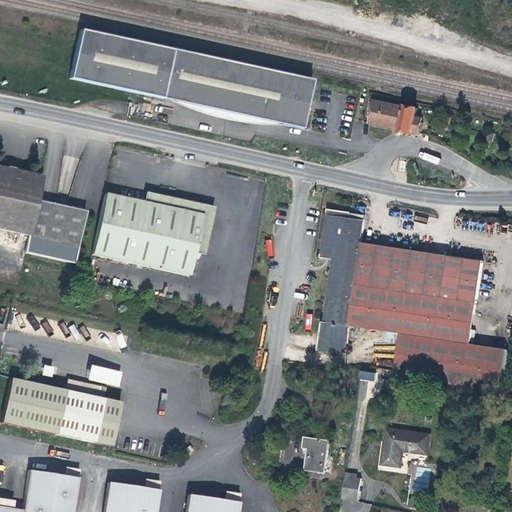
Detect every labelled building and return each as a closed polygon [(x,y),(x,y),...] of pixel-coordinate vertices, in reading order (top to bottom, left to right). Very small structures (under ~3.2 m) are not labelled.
[(79,30),(77,41),(68,79),(298,129),(301,112),(304,111),(305,109),(305,107),(305,105),(304,103),(309,80),(79,30)] [(375,101),(370,122),(400,129),(400,131),(411,133),(411,132),(418,133),(421,119),(415,117),(417,108),(404,106),(404,107),(375,101)] [(443,116),(441,128),(448,129),(450,118),(443,116)] [(424,152),(421,158),(438,165),(440,159),(424,152)] [(71,263),(82,213),(33,202),(39,176),(12,170),(13,169),(4,167),(4,168),(0,167),(0,230),(25,235),(22,253),(71,263)] [(201,217),(103,195),(89,257),(187,279),(201,217)] [(367,328),(379,245),(360,242),(364,215),(326,209),(319,257),(332,259),(323,322),(346,325),(367,328)] [(393,376),(498,392),(504,350),(469,345),(482,261),(379,245),(367,328),(398,333),(393,376)] [(346,325),(323,322),(319,322),(316,348),(343,351),(346,325)] [(74,338),(79,336),(74,324),(69,327),(74,338)] [(52,367),(41,364),(39,374),(50,376),(52,367)] [(118,371),(88,365),(85,379),(115,385),(118,371)] [(373,381),(375,373),(360,370),(358,378),(373,381)] [(117,405),(100,401),(61,392),(7,381),(0,411),(0,424),(108,449),(117,405)] [(61,392),(100,401),(102,390),(64,381),(61,392)] [(429,435),(385,429),(380,463),(399,466),(401,450),(426,454),(429,435)] [(328,440),(304,437),(303,448),(307,449),(304,469),(324,472),(328,440)] [(186,447),(178,452),(181,457),(189,451),(186,447)] [(417,468),(417,476),(429,477),(430,469),(417,468)] [(76,479),(77,471),(64,469),(62,477),(76,479)] [(70,511),(76,479),(62,477),(25,471),(19,511),(70,511)] [(365,475),(345,471),(340,499),(360,502),(365,475)] [(157,483),(144,481),(142,489),(156,491),(157,483)] [(152,511),(156,491),(142,489),(105,483),(100,511),(152,511)] [(236,503),(237,495),(224,493),(223,501),(236,503)] [(234,511),(236,503),(223,501),(185,495),(182,511),(234,511)] [(420,500),(407,499),(406,506),(419,508),(420,500)]
